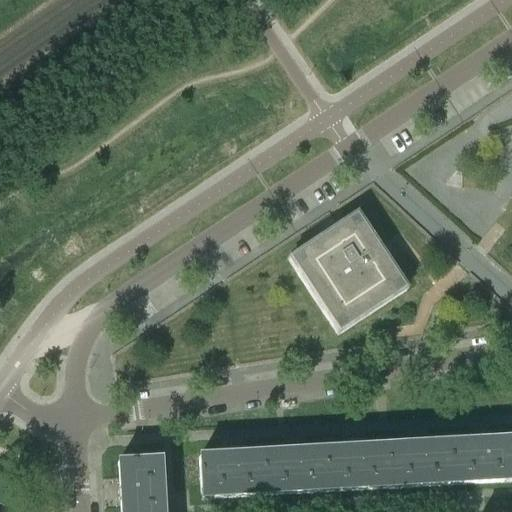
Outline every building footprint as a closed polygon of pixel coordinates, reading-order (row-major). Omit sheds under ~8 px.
[(288,260),(338,334),(405,290),(380,252),(356,215),(288,260)] [(448,445),(450,486),(511,482),(511,458),(511,441),(448,445)] [(448,445),(386,449),(388,490),(450,486),(448,445)] [(326,493),(388,490),(386,449),(324,452),(326,493)] [(324,452),(262,456),(264,497),(326,493),(324,452)] [(201,500),(264,497),(262,456),(199,459),(201,500)] [(118,464),(120,502),(120,511),(161,511),(159,462),(118,464)]
